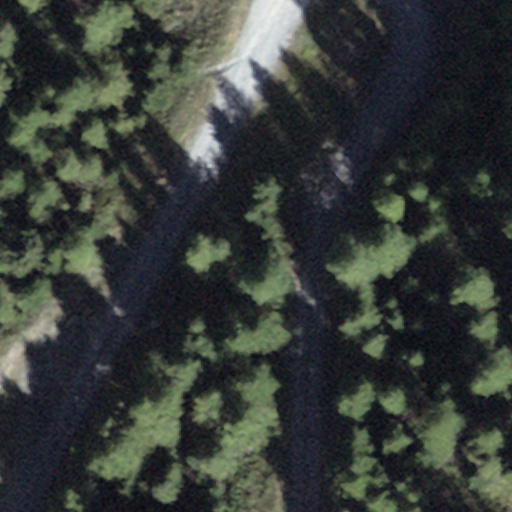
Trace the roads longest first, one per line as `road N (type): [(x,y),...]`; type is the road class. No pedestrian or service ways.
road 1 (track): [(14,511),(156,227),(285,0)]
road 2 (track): [(404,0),(417,25),(417,48),(319,217),(312,248),(302,511)]
